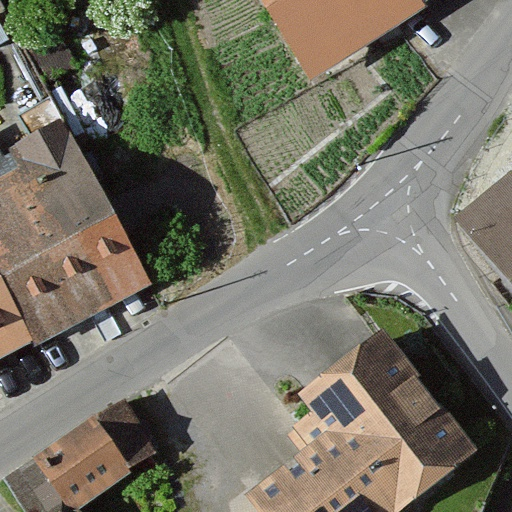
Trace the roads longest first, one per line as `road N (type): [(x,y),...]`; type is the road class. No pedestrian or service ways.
road 1 (residential): [(381,187),(0,442)]
road 2 (residential): [(381,187),(511,395)]
road 3 (residential): [(511,8),(381,187)]
